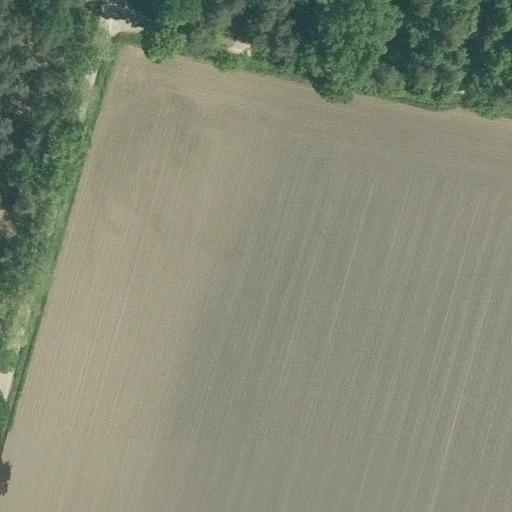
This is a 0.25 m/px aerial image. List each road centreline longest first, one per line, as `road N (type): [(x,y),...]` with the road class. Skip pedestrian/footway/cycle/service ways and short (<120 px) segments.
road 1 (unclassified): [(0,403),(108,0)]
road 2 (track): [(511,101),(138,17),(115,0)]
